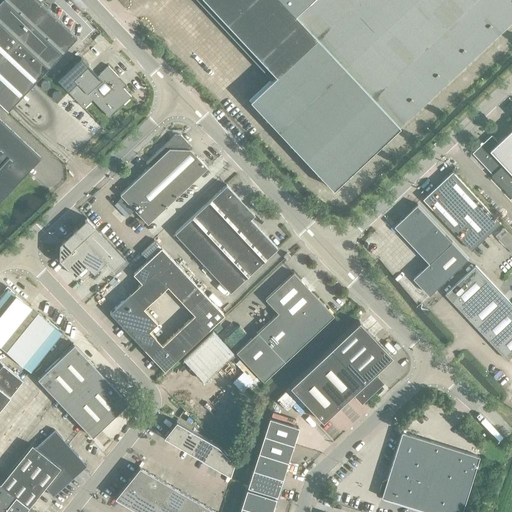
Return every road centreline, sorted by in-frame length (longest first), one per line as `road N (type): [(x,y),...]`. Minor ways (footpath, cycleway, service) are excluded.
road 1 (unclassified): [(70,511),(148,415),(151,399),(18,245)]
road 2 (unclassified): [(328,248),(511,83)]
road 3 (unclassified): [(18,245),(179,96)]
road 4 (unclassified): [(328,248),(179,96)]
road 5 (unclassified): [(435,363),(303,485),(296,511)]
road 6 (unclassified): [(435,363),(328,248)]
road 7 (unknown): [(104,470),(46,416),(0,464)]
road 8 (unclassified): [(179,96),(87,0)]
